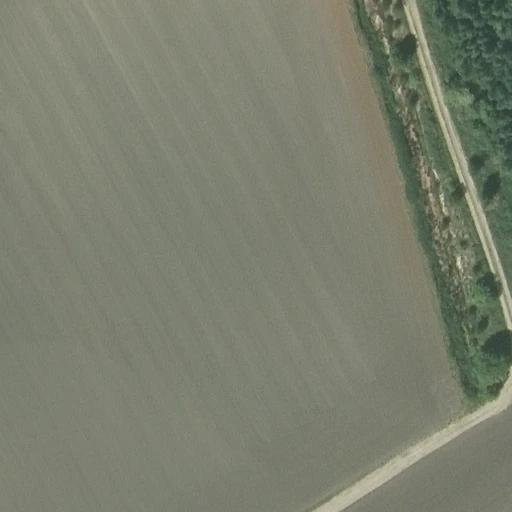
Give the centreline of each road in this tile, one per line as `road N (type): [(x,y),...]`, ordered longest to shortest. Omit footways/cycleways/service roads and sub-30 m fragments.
road 1 (track): [(413,0),(511,311)]
road 2 (track): [(511,375),(472,424),(336,511)]
